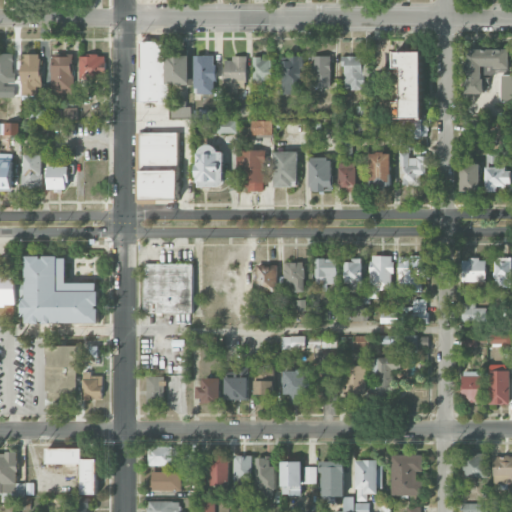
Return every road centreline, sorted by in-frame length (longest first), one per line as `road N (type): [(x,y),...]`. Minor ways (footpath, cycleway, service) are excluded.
road 1 (residential): [(511,428),(0,431)]
road 2 (tertiary): [(0,232),(511,230)]
road 3 (residential): [(122,511),(123,0)]
road 4 (residential): [(445,511),(446,0)]
road 5 (tertiary): [(511,213),(0,213)]
road 6 (residential): [(511,17),(123,17)]
road 7 (residential): [(123,17),(0,17)]
